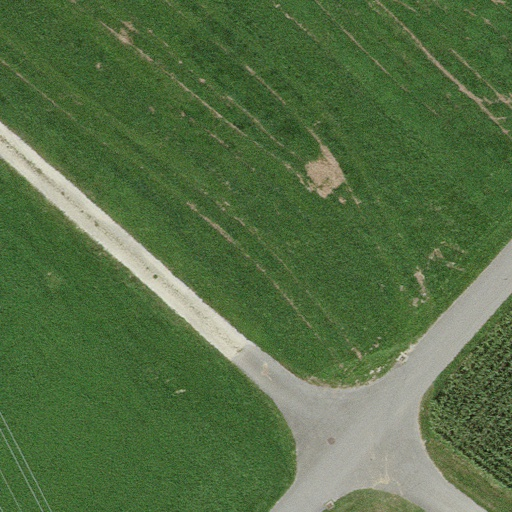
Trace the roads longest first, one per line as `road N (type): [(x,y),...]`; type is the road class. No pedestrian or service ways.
road 1 (track): [(454,511),(352,448),(0,137)]
road 2 (track): [(295,511),(511,269)]
